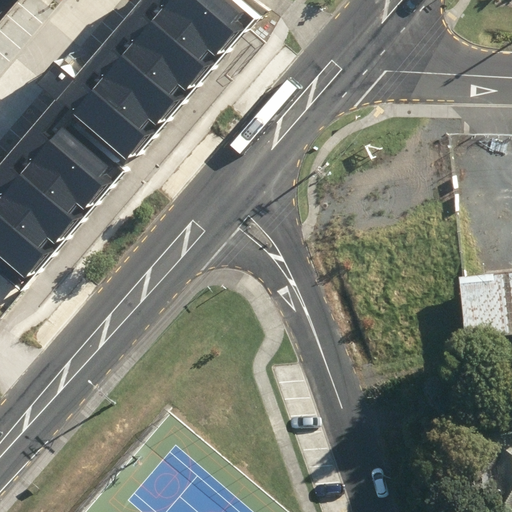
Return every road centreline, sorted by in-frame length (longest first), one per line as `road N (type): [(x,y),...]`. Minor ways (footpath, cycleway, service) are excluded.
road 1 (secondary): [(44,397),(197,221)]
road 2 (residential): [(370,511),(313,322)]
road 3 (residential): [(511,78),(329,69)]
road 4 (residential): [(243,168),(281,215),(313,322)]
road 5 (residential): [(313,322),(257,256),(197,221)]
road 6 (residential): [(0,106),(93,0)]
road 7 (secondary): [(243,168),(329,69)]
